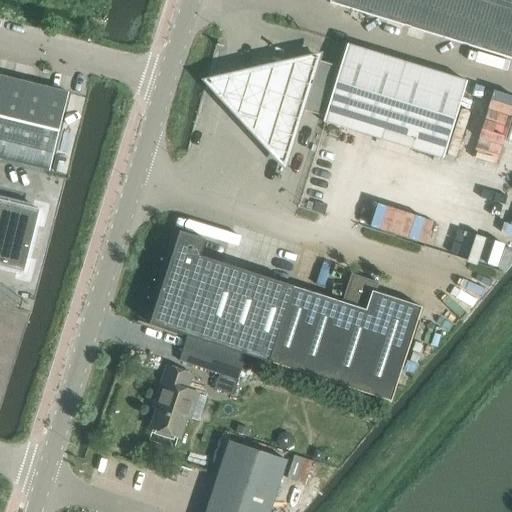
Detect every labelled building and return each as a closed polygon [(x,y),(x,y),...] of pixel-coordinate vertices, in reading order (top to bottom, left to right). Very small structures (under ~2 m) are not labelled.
[(511,60),(511,0),(330,0),(330,4),(511,60)] [(340,68),(325,118),(324,123),(383,141),(407,64),(347,46),(340,68)] [(320,58),(204,85),(284,169),(320,58)] [(407,64),(383,141),(443,159),(467,82),(407,64)] [(0,77),(0,122),(11,80),(0,77)] [(11,80),(0,122),(0,159),(50,172),(69,94),(11,80)] [(511,95),(491,91),(475,156),(501,162),(511,115),(511,95)] [(402,183),(399,191),(434,204),(437,196),(402,183)] [(0,267),(24,274),(40,210),(0,201),(0,200),(0,267)] [(370,226),(437,247),(445,223),(377,202),(370,226)] [(506,228),(510,218),(467,203),(463,213),(506,228)] [(180,232),(150,324),(268,362),(330,383),(354,308),(342,304),(293,288),(290,287),(290,288),(271,282),(271,280),(267,279),(266,280),(247,274),(248,273),(244,271),(243,273),(224,266),(225,265),(200,257),(206,241),(180,232)] [(351,275),(342,304),(354,308),(330,383),(391,403),(422,309),(376,293),(379,284),(351,275)] [(187,338),(179,362),(238,381),(245,357),(187,338)] [(180,439),(187,420),(197,424),(206,397),(187,390),(192,375),(167,367),(156,399),(160,400),(150,429),(180,439)] [(206,511),(270,511),(287,461),(230,442),(206,511)] [(304,474),(303,498),(313,498),(314,474),(304,474)]
